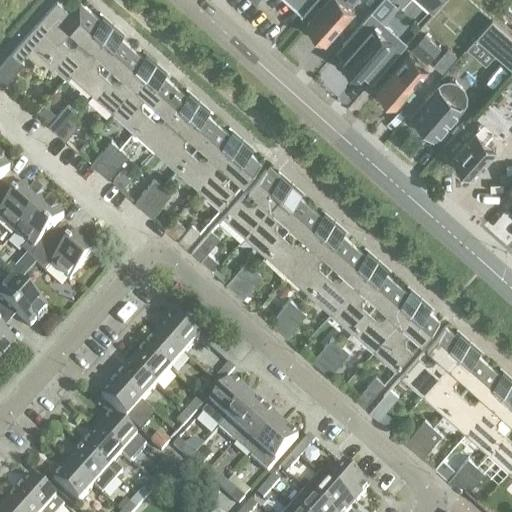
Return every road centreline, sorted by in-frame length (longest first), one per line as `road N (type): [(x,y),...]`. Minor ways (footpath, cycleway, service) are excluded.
road 1 (residential): [(428,511),(442,496),(156,251),(0,423)]
road 2 (residential): [(511,289),(189,0)]
